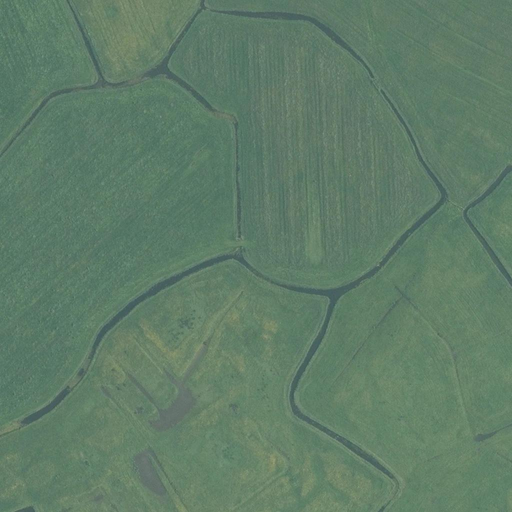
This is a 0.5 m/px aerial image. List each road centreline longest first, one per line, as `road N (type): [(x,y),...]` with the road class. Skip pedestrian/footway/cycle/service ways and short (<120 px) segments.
road 1 (track): [(350,108),(382,81),(370,0)]
road 2 (track): [(428,511),(443,472),(511,437)]
